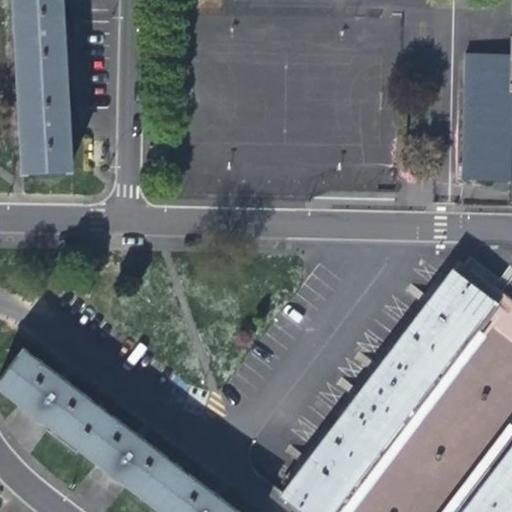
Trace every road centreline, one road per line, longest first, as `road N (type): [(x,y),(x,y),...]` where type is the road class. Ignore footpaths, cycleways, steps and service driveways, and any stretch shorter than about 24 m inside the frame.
road 1 (residential): [(123,223),(511,233)]
road 2 (residential): [(123,223),(131,0)]
road 3 (residential): [(0,220),(123,223)]
